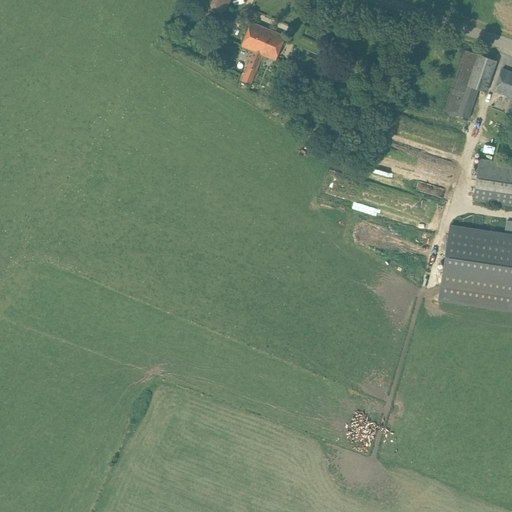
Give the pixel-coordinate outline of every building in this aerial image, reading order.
[(230,0),(203,0),(197,11),(211,18),(216,9),(223,13),(230,0)] [(286,36),(252,22),(243,46),(254,51),(242,81),(251,85),(263,54),(277,60),(286,36)] [(200,34),(198,41),(212,47),(215,40),(200,34)] [(497,61),(465,50),(445,111),(469,119),(478,89),(486,92),(497,61)] [(511,72),(502,69),(495,91),(508,95),(507,98),(510,99),(511,96),(511,98),(502,127),(511,131),(511,127),(511,72)] [(493,155),(497,140),(480,135),(476,150),(493,155)] [(473,200),(511,205),(511,162),(480,158),(473,200)] [(438,301),(511,312),(511,221),(506,220),(504,234),(450,226),(438,301)]
